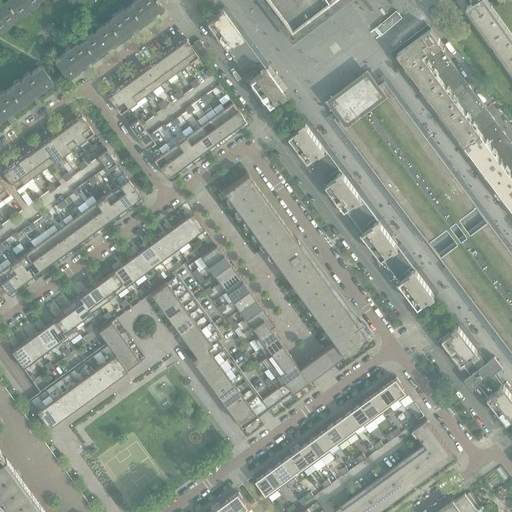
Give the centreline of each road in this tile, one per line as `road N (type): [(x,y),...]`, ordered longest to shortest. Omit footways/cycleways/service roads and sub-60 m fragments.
road 1 (residential): [(167,199),(243,143),(393,347)]
road 2 (residential): [(168,511),(393,347)]
road 3 (residential): [(0,321),(167,199)]
road 4 (residential): [(393,347),(479,463)]
road 5 (residential): [(167,199),(82,85)]
road 6 (residential): [(82,85),(179,14)]
